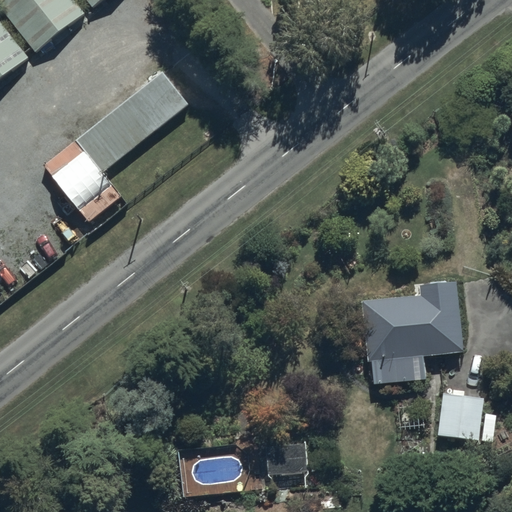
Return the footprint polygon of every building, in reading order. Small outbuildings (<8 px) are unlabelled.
[(72,0),(0,0),(0,7),(38,55),(86,17),(72,0)] [(84,0),(93,11),(106,0),(84,0)] [(0,86),(31,61),(0,22),(0,86)] [(178,91),(173,85),(163,73),(149,83),(125,101),(77,141),(94,160),(105,174),(138,145),(160,126),(173,118),(189,105),(178,91)] [(104,176),(84,151),(53,177),(89,223),(121,196),(104,176)] [(465,356),(458,286),(421,290),(422,298),(361,305),(367,365),(372,365),(375,389),(426,384),(424,360),(465,356)] [(484,401),(442,396),(437,440),(479,445),(484,401)] [(306,446),(268,449),(266,449),(268,478),(308,475),(306,446)]
